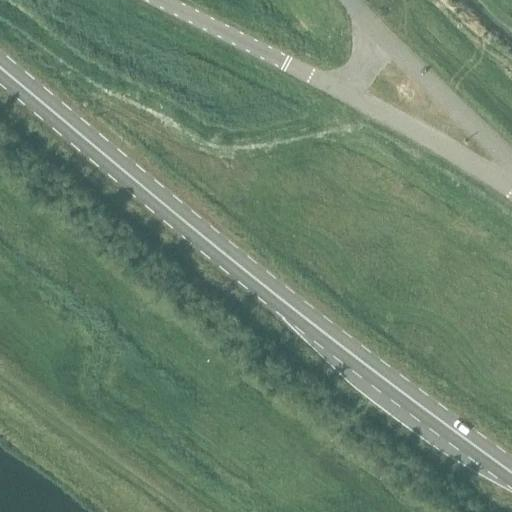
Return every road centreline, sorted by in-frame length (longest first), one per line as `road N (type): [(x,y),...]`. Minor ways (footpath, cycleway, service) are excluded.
road 1 (primary): [(511,474),(211,250),(0,68)]
road 2 (unclassified): [(341,92),(155,0)]
road 3 (unclassified): [(511,186),(341,92)]
road 4 (unclassified): [(511,168),(377,39)]
